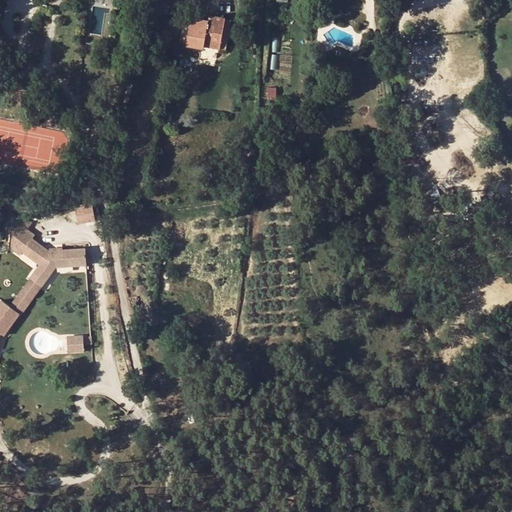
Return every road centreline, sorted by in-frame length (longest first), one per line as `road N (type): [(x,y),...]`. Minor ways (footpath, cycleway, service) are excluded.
road 1 (residential): [(155,511),(165,473),(160,440),(117,304),(104,178)]
road 2 (unknown): [(153,418),(95,392),(87,413),(106,434),(110,459),(94,478),(71,484),(45,481),(19,463),(0,408)]
road 3 (unknown): [(118,398),(100,248),(90,236),(52,240)]
road 4 (residential): [(104,178),(142,15)]
